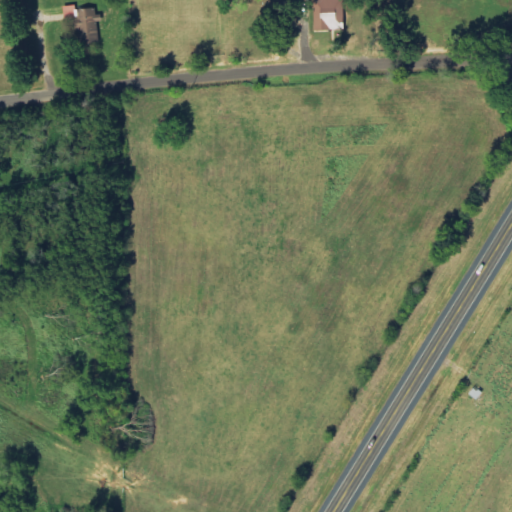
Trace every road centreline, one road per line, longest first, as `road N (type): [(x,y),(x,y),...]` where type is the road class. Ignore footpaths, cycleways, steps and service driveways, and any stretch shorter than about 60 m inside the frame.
road 1 (residential): [(0,133),(446,111),(511,90)]
road 2 (trunk): [(336,511),(511,225)]
